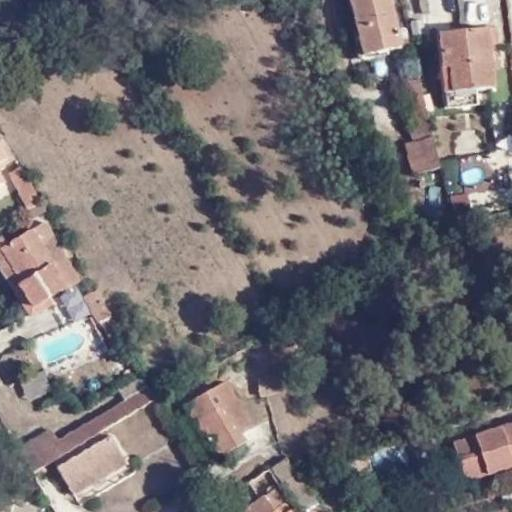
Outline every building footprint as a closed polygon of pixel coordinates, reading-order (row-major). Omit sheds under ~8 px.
[(389,0),(349,0),(363,57),(401,48),(389,0)] [(62,1),(50,1),(51,21),(63,16),(62,1)] [(451,92),(475,91),(497,89),(488,28),(439,33),(442,69),(448,69),(451,92)] [(478,106),(475,91),(451,92),(448,69),(442,69),(446,109),(478,106)] [(439,169),(418,76),(397,81),(412,142),(405,144),(412,175),(439,169)] [(0,169),(10,163),(7,159),(0,162),(0,169)] [(8,174),(13,183),(25,176),(20,167),(8,174)] [(13,183),(20,197),(33,190),(25,176),(13,183)] [(20,197),(27,209),(28,210),(41,203),(33,190),(20,197)] [(468,194),(449,197),(452,213),(470,210),(468,194)] [(41,203),(28,210),(33,220),(46,212),(41,203)] [(30,231),(30,232),(67,288),(80,278),(44,221),(30,231)] [(6,245),(0,248),(0,267),(13,288),(17,286),(33,308),(49,299),(67,288),(30,232),(6,245)] [(17,286),(13,288),(32,318),(53,305),(49,299),(33,308),(17,286)] [(99,297),(95,290),(83,298),(87,304),(99,297)] [(99,297),(87,304),(94,316),(106,309),(99,297)] [(99,323),(110,317),(106,309),(94,316),(98,323),(99,323)] [(111,343),(123,337),(110,316),(110,317),(99,323),(111,343)] [(110,316),(123,337),(111,316),(110,316)] [(40,340),(53,374),(105,355),(93,321),(40,340)] [(273,393),(277,383),(274,366),(265,368),(266,376),(256,378),(259,396),(273,393)] [(31,402),(53,392),(44,373),(22,383),(31,402)] [(183,405),(215,458),(245,443),(241,435),(252,429),(226,382),(183,405)] [(148,388),(103,414),(109,426),(154,399),(148,388)] [(109,426),(103,414),(57,440),(50,428),(33,438),(48,464),(109,426)] [(511,456),(511,423),(452,443),(458,459),(467,481),(505,468),(502,459),(511,456)] [(111,436),(56,469),(73,497),(128,464),(111,436)] [(48,464),(33,438),(17,448),(32,474),(48,464)] [(372,452),(374,468),(413,465),(412,449),(372,452)] [(505,468),(511,466),(511,456),(502,459),(505,468)] [(321,511),(299,478),(286,458),(271,468),(302,511),(321,511)] [(239,489),(221,501),(217,504),(222,511),(291,511),(273,485),(267,488),(270,492),(258,499),(251,504),(239,489)] [(0,506),(9,501),(2,487),(0,487),(0,506)]
